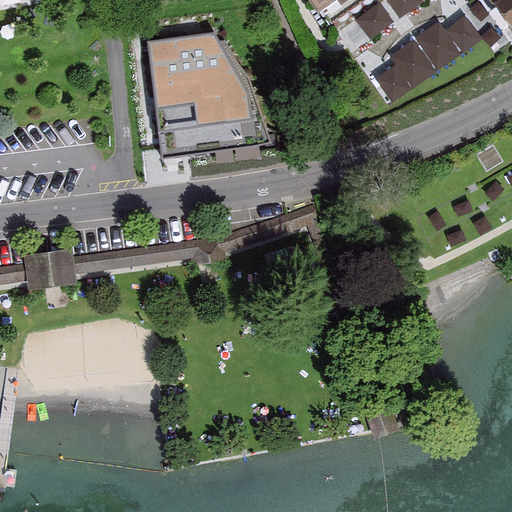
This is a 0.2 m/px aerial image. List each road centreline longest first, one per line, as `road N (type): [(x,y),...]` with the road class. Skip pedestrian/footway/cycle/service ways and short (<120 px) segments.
road 1 (residential): [(511,96),(342,166),(127,202)]
road 2 (residential): [(109,0),(127,202)]
road 3 (residential): [(127,202),(0,218)]
